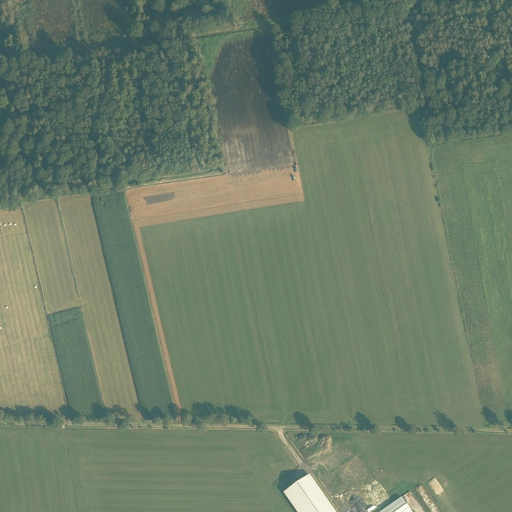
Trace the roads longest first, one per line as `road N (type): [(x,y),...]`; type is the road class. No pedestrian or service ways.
road 1 (track): [(0,422),(511,431)]
road 2 (track): [(0,203),(226,167)]
